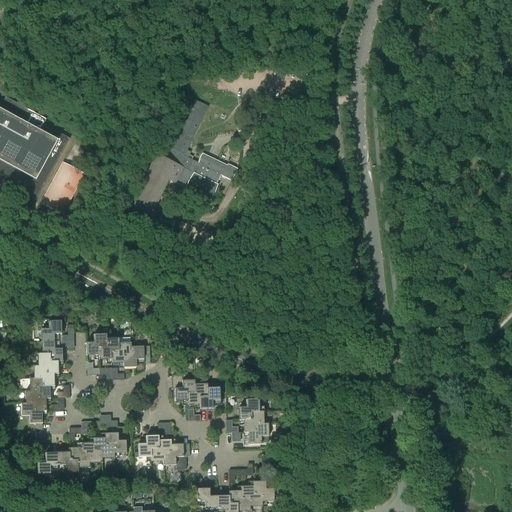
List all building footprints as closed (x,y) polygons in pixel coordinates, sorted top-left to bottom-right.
[(43,125),(46,120),(5,97),(2,103),(0,101),(0,181),(35,201),(69,139),(43,125)] [(198,164),(191,160),(193,158),(189,156),(187,158),(184,157),(208,107),(194,100),(171,148),(166,146),(161,158),(156,155),(130,209),(135,211),(130,222),(147,230),(155,213),(153,212),(168,180),(186,189),(184,192),(191,195),(190,196),(192,196),(193,194),(210,202),(214,194),(218,185),(216,184),(220,176),(231,181),(235,175),(237,169),(236,169),(227,165),(227,166),(222,164),(223,164),(220,163),(202,154),(199,159),(198,164)] [(85,160),(90,163),(95,153),(90,151),(85,160)] [(42,204),(61,215),(83,174),(64,164),(42,204)] [(41,330),(41,342),(54,342),(54,335),(61,334),(61,322),(48,322),(48,330),(41,330)] [(86,356),(98,356),(98,348),(106,347),(106,339),(106,335),(93,335),(93,343),(85,343),(86,356)] [(98,360),(110,360),(111,360),(110,352),(119,351),(118,343),(119,343),(118,339),(106,339),(106,347),(98,348),(98,356),(98,360)] [(41,342),(42,354),(42,355),(49,354),(50,362),(58,362),(62,362),(62,349),(54,349),(54,342),(41,342)] [(110,364),(123,364),(123,356),(131,356),(131,348),(131,343),(119,343),(118,343),(119,351),(110,352),(111,360),(110,360),(110,364)] [(123,364),(123,368),(136,368),(136,365),(150,364),(149,347),(131,348),(131,356),(123,356),(123,364)] [(37,354),(38,367),(45,367),(45,375),(54,374),(54,375),(58,375),(58,362),(50,362),(49,354),(42,355),(42,354),(37,354)] [(33,367),(34,379),(41,379),(42,387),(50,387),(54,387),(54,375),(54,374),(45,375),(45,367),(38,367),(33,367)] [(175,402),(187,401),(187,394),(195,393),(195,385),(195,380),(182,381),(182,376),(170,377),(170,389),(174,389),(175,402)] [(29,379),(30,391),(30,392),(37,392),(38,400),(46,399),(50,399),(50,387),(42,387),(41,379),(34,379),(29,379)] [(187,406),(199,405),(199,398),(207,397),(207,389),(207,384),(195,385),(195,393),(187,394),(187,401),(187,406)] [(199,405),(199,410),(212,409),(212,401),(220,401),(219,388),(207,389),(207,397),(199,398),(199,405)] [(25,392),(26,404),(34,404),(34,412),(42,412),(46,412),(46,399),(38,400),(37,392),(30,392),(30,391),(25,392)] [(239,422),(243,421),(251,421),(251,413),(259,413),(259,412),(259,400),(246,401),(246,408),(238,409),(239,422)] [(26,404),(21,404),(22,417),(29,417),(29,424),(30,424),(31,436),(37,436),(37,430),(42,429),(42,412),(34,412),(34,404),(26,404)] [(244,434),(248,433),(256,433),(256,425),(264,425),(264,424),(263,412),(259,412),(259,413),(251,413),(251,421),(243,421),(244,434)] [(248,433),(248,446),(261,445),(261,437),(269,437),(268,424),(264,424),(264,425),(256,425),(256,433),(248,433)] [(105,434),(105,439),(105,447),(114,447),(114,455),(126,454),(126,441),(118,441),(118,434),(105,434)] [(138,458),(150,458),(150,450),(158,449),(158,441),(158,437),(145,437),(146,445),(138,445),(138,458)] [(93,439),(93,443),(93,452),(101,451),(102,459),(114,459),(114,455),(114,447),(105,447),(105,439),(93,439)] [(150,462),(162,462),(163,462),(163,454),(171,453),(170,445),(170,441),(158,441),(158,449),(150,450),(150,458),(150,462)] [(81,444),(81,448),(81,456),(89,456),(90,464),(102,464),(102,459),(101,451),(93,452),(93,443),(81,444)] [(163,462),(162,462),(163,466),(176,466),(176,470),(186,470),(185,457),(189,457),(188,445),(170,445),(171,453),(163,454),(163,462)] [(68,449),(69,453),(69,461),(77,461),(78,469),(90,469),(90,464),(89,456),(81,456),(81,448),(68,449)] [(57,466),(57,453),(44,454),(45,462),(37,462),(37,475),(50,474),(50,466),(57,466)] [(69,453),(57,453),(57,466),(65,466),(65,474),(78,473),(78,469),(77,461),(69,461),(69,453)] [(252,482),(252,487),(253,487),(253,494),(261,494),(261,503),(262,503),(274,502),(273,489),(266,489),(265,482),(252,482)] [(240,487),(240,492),(241,492),(241,499),(249,499),(249,508),(250,507),(262,507),(262,503),(261,503),(261,494),(253,494),(253,487),(252,487),(240,487)] [(205,510),(217,509),(216,497),(209,497),(209,489),(196,490),(197,502),(204,502),(205,510)] [(228,492),(228,496),(229,496),(229,504),(237,504),(237,511),(243,511),(250,511),(250,507),(249,508),(249,499),(241,499),(241,492),(240,492),(228,492)] [(216,497),(217,509),(224,509),(224,511),(237,511),(237,504),(229,504),(229,496),(228,496),(216,497)]
